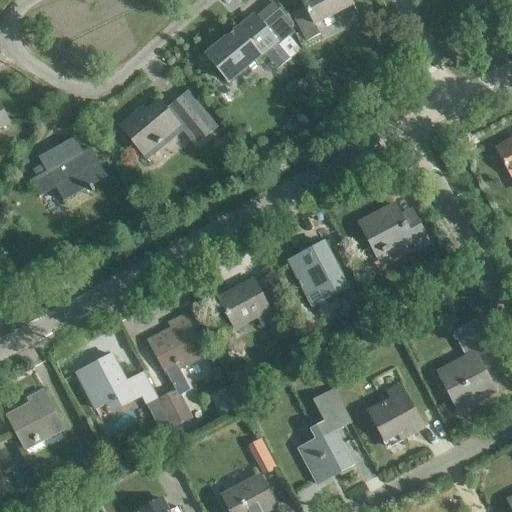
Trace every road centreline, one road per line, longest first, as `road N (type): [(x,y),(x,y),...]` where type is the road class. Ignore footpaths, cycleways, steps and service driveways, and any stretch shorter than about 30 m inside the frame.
road 1 (tertiary): [(0,345),(406,125)]
road 2 (residential): [(217,0),(103,83),(79,88),(15,52),(11,10),(23,0)]
road 3 (residential): [(511,321),(406,125)]
road 4 (residential): [(352,511),(511,424)]
